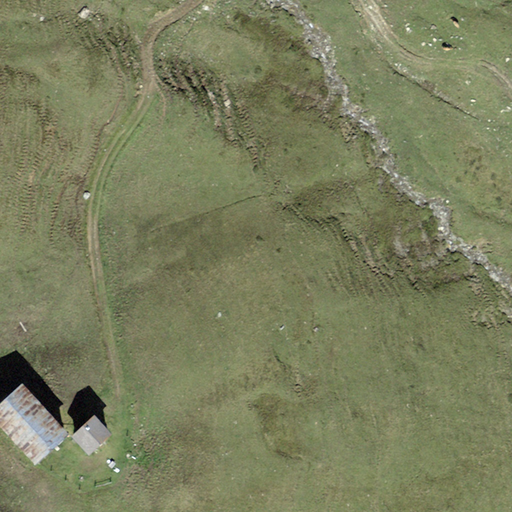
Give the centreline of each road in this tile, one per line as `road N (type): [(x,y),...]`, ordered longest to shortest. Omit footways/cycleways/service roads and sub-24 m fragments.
road 1 (track): [(115,460),(117,413),(91,208),(141,93),(146,49),(200,0)]
road 2 (track): [(343,0),(360,7),(374,43),(410,82),(511,128)]
